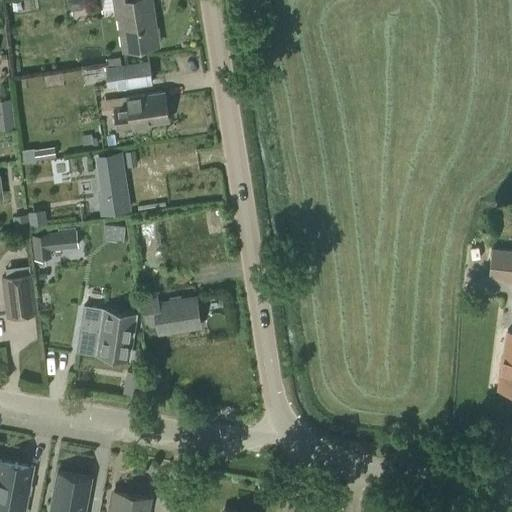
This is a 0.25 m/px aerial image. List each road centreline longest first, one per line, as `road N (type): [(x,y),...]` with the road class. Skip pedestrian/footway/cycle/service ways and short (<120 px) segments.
road 1 (unclassified): [(291,434),(273,396),(210,0)]
road 2 (unclassified): [(291,434),(227,443),(0,397)]
road 3 (unclassified): [(511,491),(340,464),(291,434)]
